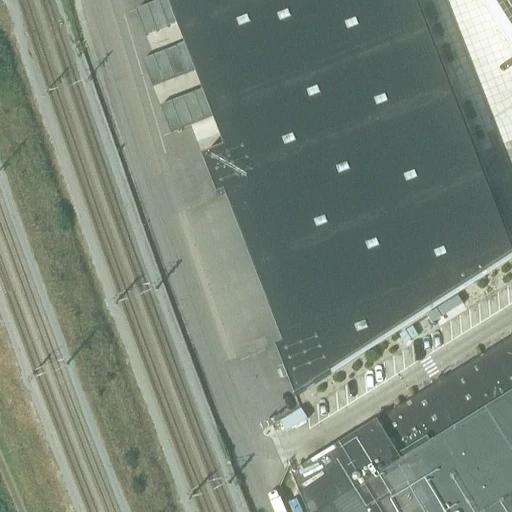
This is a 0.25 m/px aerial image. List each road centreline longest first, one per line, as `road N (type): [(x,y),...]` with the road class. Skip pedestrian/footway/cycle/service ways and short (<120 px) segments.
road 1 (unclassified): [(270,511),(185,291),(95,0)]
road 2 (unknown): [(254,472),(511,307)]
road 3 (unknown): [(445,0),(511,162)]
